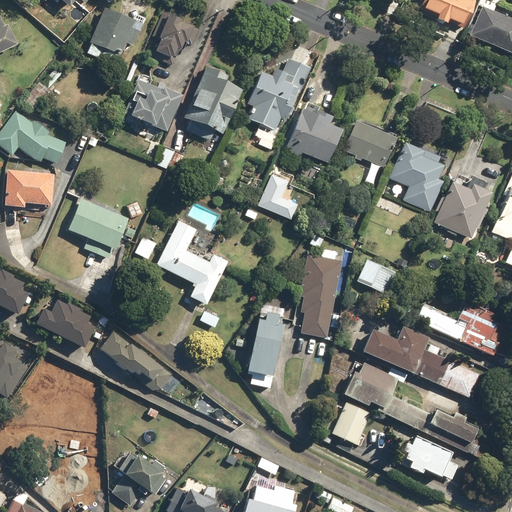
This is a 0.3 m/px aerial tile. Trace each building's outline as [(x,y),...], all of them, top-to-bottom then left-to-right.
[(57,0),(67,9),(74,0),(79,0),(84,4),(87,0),(57,0)] [(446,21),(463,27),(474,0),(472,0),(420,0),(417,9),(434,17),(433,19),(444,24),(446,21)] [(468,35),(511,53),(511,20),(480,7),(468,35)] [(133,21),(102,8),(88,43),(119,56),(124,44),(131,47),(138,32),(130,28),(133,21)] [(180,19),(162,11),(152,37),(159,39),(153,52),(167,58),(168,56),(172,57),(175,49),(179,50),(182,43),(190,46),(197,30),(179,22),(180,19)] [(4,25),(0,16),(0,52),(17,45),(7,24),(4,25)] [(309,67),(295,61),(286,79),(301,86),(309,67)] [(56,67),(42,83),(39,81),(23,99),(35,109),(51,91),(49,89),(63,73),(56,67)] [(224,77),(204,68),(182,119),(189,121),(185,131),(210,142),(214,132),(220,134),(238,91),(221,84),(224,77)] [(269,77),(259,73),(246,104),(283,120),(293,98),(285,95),(290,85),(280,81),(283,75),(272,70),(269,77)] [(160,90),(137,80),(122,114),(165,132),(180,96),(161,88),(160,90)] [(32,122),(15,110),(0,130),(0,147),(11,156),(17,148),(32,159),(39,162),(41,159),(56,165),(65,142),(50,135),(47,134),(48,132),(33,121),(32,122)] [(312,116),(300,110),(283,151),(298,157),(300,153),(325,164),(339,130),(325,125),(328,118),(313,112),(312,116)] [(395,138),(353,120),(341,149),(382,167),(395,138)] [(421,151),(401,143),(386,178),(406,186),(401,200),(429,212),(442,181),(436,178),(442,165),(419,156),(421,151)] [(182,155),(161,146),(154,163),(175,172),(182,155)] [(500,194),(504,196),(489,232),(511,241),(511,242),(503,262),(511,266),(511,167),(511,168),(500,194)] [(52,175),(6,170),(2,206),(23,208),(23,203),(49,206),(52,175)] [(223,180),(214,176),(210,184),(219,188),(223,180)] [(467,190),(449,182),(432,222),(469,238),(488,193),(469,185),(467,190)] [(127,219),(80,199),(66,230),(86,239),(82,248),(108,259),(112,249),(114,250),(127,219)] [(141,214),(137,202),(126,207),(130,218),(141,214)] [(195,230),(176,221),(155,265),(194,285),(188,297),(205,305),(226,262),(211,255),(207,262),(184,251),(195,230)] [(135,230),(128,227),(124,235),(132,238),(135,230)] [(321,239),(312,234),(307,244),(317,248),(321,239)] [(155,243),(141,236),(133,253),(146,259),(155,243)] [(320,257),(306,254),(298,296),(302,297),(299,312),(303,313),(299,334),(325,339),(340,261),(333,259),(334,252),(321,249),(320,257)] [(394,273),(365,260),(355,281),(384,294),(394,273)] [(0,307),(16,316),(26,294),(18,290),(22,284),(11,278),(12,276),(0,269),(0,307)] [(49,312),(41,309),(33,325),(82,349),(93,328),(85,324),(88,317),(77,312),(78,309),(65,303),(64,305),(55,300),(49,312)] [(267,388),(281,325),(279,325),(283,309),(261,305),(258,319),(256,319),(245,371),(251,373),(249,384),(267,388)] [(471,311),(461,307),(455,322),(421,308),(417,316),(427,321),(425,327),(491,355),(496,343),(489,340),(495,324),(488,321),(491,314),(473,306),(471,311)] [(218,318),(203,311),(198,320),(213,327),(218,318)] [(400,327),(394,341),(369,330),(360,353),(467,398),(478,373),(421,349),(425,338),(400,327)] [(159,367),(112,331),(98,349),(151,390),(155,385),(160,389),(172,374),(161,365),(159,367)] [(14,350),(2,342),(0,345),(0,394),(6,399),(27,367),(10,356),(14,350)] [(357,374),(353,372),(343,395),(473,455),(478,446),(469,443),(475,428),(460,421),(463,418),(452,412),(450,417),(432,409),(430,414),(389,395),(396,379),(361,364),(357,374)] [(369,414),(344,402),(329,433),(339,438),(334,447),(347,454),(352,444),(354,445),(369,414)] [(86,462),(97,437),(67,424),(68,421),(46,408),(40,418),(59,429),(51,447),(86,462)] [(405,442),(401,451),(405,453),(400,465),(419,474),(422,469),(438,476),(449,451),(414,435),(410,444),(405,442)] [(150,465),(135,454),(121,474),(123,476),(111,493),(130,506),(139,492),(144,495),(146,491),(147,492),(148,491),(153,495),(168,473),(162,469),(164,467),(153,460),(150,465)] [(236,458),(229,455),(225,462),(233,465),(236,458)] [(457,465),(447,460),(441,475),(450,479),(457,465)] [(272,490),(254,486),(250,500),(246,499),(242,511),(292,511),(294,505),(289,504),(292,491),(273,486),(272,490)] [(203,497),(186,488),(184,492),(176,488),(163,511),(164,511),(177,511),(178,510),(181,511),(223,511),(212,506),(216,499),(205,494),(203,497)] [(350,511),(353,508),(332,497),(326,509),(332,511),(350,511)] [(5,511),(40,511),(23,503),(22,505),(12,499),(5,511)]
